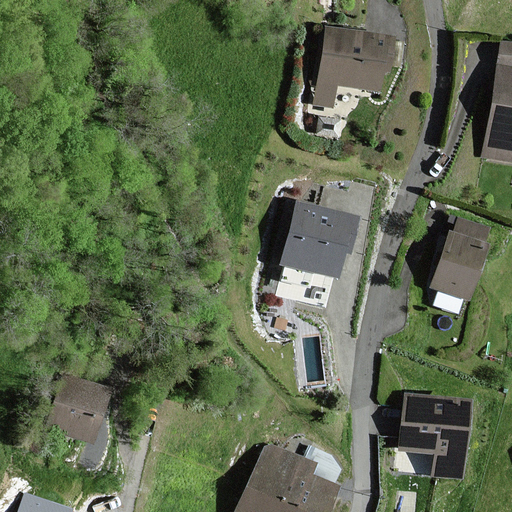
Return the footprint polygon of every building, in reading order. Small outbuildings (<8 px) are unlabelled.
[(376,77),(382,45),(320,35),(309,106),(325,109),(328,88),(368,95),(371,76),(376,77)] [(511,48),(498,46),(480,159),(511,163),(511,48)] [(343,226),(286,211),(270,271),(319,284),(325,260),(333,262),(343,226)] [(482,227),(448,215),(424,286),(458,298),(482,227)] [(105,391),(61,376),(43,428),(88,443),(105,391)] [(463,409),(401,402),(396,452),(431,456),(429,476),(455,479),(463,409)] [(313,467),(268,448),(240,511),(323,511),(334,489),(308,478),(313,467)] [(66,511),(28,499),(23,511),(66,511)]
